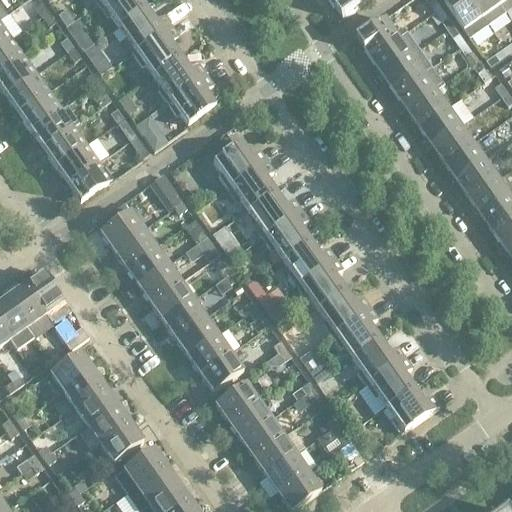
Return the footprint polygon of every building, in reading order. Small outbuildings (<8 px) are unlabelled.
[(91,0),(97,9),(109,0),(91,0)] [(109,0),(97,9),(107,22),(110,20),(118,31),(145,11),(137,0),(109,0)] [(372,2),(370,0),(334,0),(330,4),(343,22),(372,2)] [(489,29),(483,21),(468,0),(450,0),(444,5),(470,42),(489,29)] [(500,8),(494,0),(468,0),(483,21),(500,8)] [(511,12),(511,0),(494,0),(500,8),(506,16),(511,12)] [(441,11),(435,2),(428,6),(435,16),(441,11)] [(48,16),(41,7),(34,11),(41,21),(48,16)] [(155,25),(145,11),(118,31),(125,42),(123,44),(132,58),(170,30),(163,20),(155,25)] [(448,21),(441,11),(435,16),(442,25),(448,21)] [(65,14),(58,19),(66,30),(67,29),(69,28),(73,25),(65,14)] [(55,26),(48,16),(41,21),(48,31),(55,26)] [(357,43),(370,61),(399,41),(386,22),(357,43)] [(69,28),(67,29),(83,52),(91,46),(75,24),(73,25),(69,28)] [(178,41),(170,30),(132,58),(141,71),(144,69),(152,80),(180,60),(170,47),(178,41)] [(0,50),(11,43),(11,42),(8,44),(0,32),(0,50)] [(408,35),(399,41),(370,61),(383,79),(420,53),(408,35)] [(466,47),(459,37),(453,42),(460,51),(466,47)] [(73,52),(66,42),(59,47),(66,56),(73,52)] [(12,43),(11,43),(0,50),(0,76),(24,60),(23,60),(20,62),(9,45),(12,43)] [(473,56),(466,47),(460,51),(466,61),(473,56)] [(80,62),(73,52),(66,56),(73,66),(80,62)] [(509,58),(505,52),(495,58),(500,65),(509,58)] [(432,70),(420,53),(383,79),(395,97),(432,70)] [(24,61),(24,60),(0,76),(0,93),(4,100),(36,78),(36,77),(33,79),(21,63),(24,61)] [(189,74),(180,60),(152,80),(160,91),(157,93),(166,107),(205,79),(197,69),(189,74)] [(506,68),(499,73),(504,80),(511,75),(506,68)] [(445,88),(432,70),(395,97),(408,114),(437,94),(445,88)] [(491,82),(484,72),(478,77),(485,87),(491,82)] [(36,78),(4,100),(17,118),(49,96),(48,95),(45,97),(34,80),(36,78)] [(98,88),(91,78),(85,83),(92,92),(98,88)] [(212,90),(205,79),(166,107),(176,120),(179,118),(187,130),(215,110),(205,96),(212,90)] [(508,97),(501,87),(495,92),(501,101),(508,97)] [(105,98),(98,88),(92,92),(99,102),(105,98)] [(449,111),(437,94),(408,114),(420,132),(449,111)] [(49,96),(17,118),(29,136),(61,113),(58,115),(46,98),(49,96)] [(511,108),(511,102),(508,97),(501,101),(508,111),(511,108)] [(461,129),(449,111),(420,132),(433,149),(461,129)] [(61,114),(61,113),(29,136),(42,153),(73,131),(73,130),(70,132),(58,116),(61,114)] [(123,123),(116,113),(109,118),(116,128),(123,123)] [(130,133),(123,123),(116,128),(123,138),(130,133)] [(474,147),(461,129),(433,149),(445,167),(474,147)] [(74,131),(73,131),(42,153),(54,171),(86,149),(85,148),(83,150),(71,133),(74,131)] [(218,179),(227,192),(265,165),(258,155),(250,160),(240,146),(212,165),(221,177),(218,179)] [(486,164),(474,147),(445,167),(458,185),(486,164)] [(148,158),(141,148),(134,153),(141,163),(148,158)] [(86,149),(54,171),(67,188),(98,166),(95,168),(83,151),(86,149)] [(499,182),(486,164),(458,185),(470,203),(499,182)] [(273,176),(265,165),(227,192),(236,206),(239,204),(247,215),(275,195),(265,182),(273,176)] [(99,167),(98,166),(67,188),(79,207),(111,184),(110,183),(107,185),(96,169),(99,167)] [(162,180),(149,189),(154,197),(168,187),(162,180)] [(511,200),(499,182),(470,203),(483,220),(511,200)] [(285,209),(275,195),(247,215),(255,226),(252,228),(261,242),(300,214),(292,204),(285,209)] [(181,206),(176,199),(169,204),(174,211),(181,206)] [(511,226),(511,200),(483,220),(495,238),(511,226)] [(186,213),(181,206),(174,211),(179,218),(186,213)] [(308,225),(300,214),(261,242),(271,255),(274,253),(282,264),(309,244),(300,231),(308,225)] [(99,236),(113,254),(142,234),(129,215),(99,236)] [(511,252),(511,226),(495,238),(507,256),(511,252)] [(230,241),(223,232),(212,240),(219,249),(230,241)] [(154,251),(142,234),(113,254),(125,272),(154,251)] [(206,242),(201,235),(194,240),(199,247),(206,242)] [(211,249),(206,242),(199,247),(204,254),(211,249)] [(319,258),(309,244),(282,264),(290,275),(287,277),(296,291),(334,263),(327,253),(319,258)] [(167,269),(154,251),(125,272),(138,290),(167,269)] [(342,274),(334,263),(296,291),(305,304),(308,302),(316,313),(344,293),(334,280),(342,274)] [(179,287),(167,269),(138,290),(150,307),(179,287)] [(231,277),(226,270),(219,275),(224,282),(231,277)] [(63,306),(42,276),(24,289),(44,319),(63,306)] [(236,284),(231,277),(224,282),(229,289),(236,284)] [(247,289),(264,313),(283,300),(277,292),(267,300),(255,284),(247,289)] [(192,304),(179,287),(150,307),(162,325),(192,304)] [(44,319),(24,289),(6,302),(27,331),(44,319)] [(233,294),(236,299),(242,295),(239,290),(233,294)] [(354,307),(344,293),(316,313),(324,324),(321,326),(331,340),(369,312),(361,302),(354,307)] [(34,341),(27,331),(6,302),(0,306),(0,330),(9,344),(16,353),(34,341)] [(204,322),(192,304),(162,325),(175,343),(204,322)] [(256,312),(251,305),(244,310),(249,317),(256,312)] [(261,319),(256,312),(249,317),(254,324),(261,319)] [(377,323),(369,312),(331,340),(340,353),(343,351),(351,362),(378,343),(369,329),(377,323)] [(217,340),(204,322),(175,343),(187,360),(217,340)] [(0,350),(9,344),(0,330),(0,350)] [(88,342),(81,331),(62,344),(70,355),(88,342)] [(229,357),(217,340),(187,360),(200,378),(229,357)] [(388,356),(378,343),(351,362),(359,373),(356,375),(365,389),(404,362),(396,351),(388,356)] [(284,353),(279,346),(272,351),(277,358),(284,353)] [(289,360),(284,353),(277,358),(282,365),(289,360)] [(312,353),(299,363),(315,385),(328,376),(312,353)] [(54,355),(47,360),(52,367),(59,362),(54,355)] [(92,375),(79,356),(49,377),(62,395),(92,375)] [(242,376),(229,357),(200,378),(213,397),(242,376)] [(52,367),(47,360),(40,365),(45,372),(52,367)] [(411,372),(404,362),(365,389),(374,402),(377,400),(385,411),(413,392),(403,378),(411,372)] [(104,392),(92,375),(62,395),(75,413),(104,392)] [(18,380),(11,385),(16,392),(23,387),(18,380)] [(16,392),(11,385),(4,390),(9,397),(16,392)] [(313,393),(308,386),(301,391),(306,398),(313,393)] [(215,408),(228,427),(257,406),(244,387),(215,408)] [(117,410),(104,392),(75,413),(87,431),(117,410)] [(423,405),(413,392),(385,411),(393,422),(390,424),(400,438),(439,411),(431,400),(423,405)] [(318,400),(313,393),(306,398),(311,405),(318,400)] [(270,424),(257,406),(228,427),(240,444),(270,424)] [(129,428),(117,410),(87,431),(100,448),(129,428)] [(20,415),(13,420),(18,427),(25,422),(20,415)] [(30,429),(25,422),(18,427),(23,434),(30,429)] [(338,429),(333,422),(326,427),(331,434),(338,429)] [(13,430),(8,423),(1,428),(6,435),(13,430)] [(282,441),(270,424),(240,444),(253,462),(282,441)] [(142,446),(129,428),(100,448),(113,467),(142,446)] [(343,436),(338,429),(331,434),(336,441),(343,436)] [(18,437),(13,430),(6,435),(11,442),(18,437)] [(295,459),(282,441),(253,462),(265,479),(295,459)] [(45,450),(38,455),(43,462),(50,457),(45,450)] [(113,480),(126,498),(165,471),(152,452),(113,480)] [(55,464),(50,457),(43,462),(48,469),(55,464)] [(38,465),(33,458),(26,464),(31,471),(38,465)] [(363,465),(358,458),(351,463),(356,470),(363,465)] [(307,476),(295,459),(265,479),(278,497),(307,476)] [(26,464),(16,471),(21,478),(31,471),(26,464)] [(43,473),(38,465),(31,471),(36,478),(43,473)] [(144,511),(178,488),(165,471),(126,498),(135,511),(144,511)] [(296,511),(320,495),(307,476),(278,497),(288,511),(296,511)] [(181,511),(190,506),(178,488),(144,511),(181,511)] [(74,490),(66,495),(71,502),(78,497),(74,490)] [(83,504),(78,497),(71,502),(76,509),(83,504)] [(66,506),(61,499),(54,504),(59,511),(66,506)]
